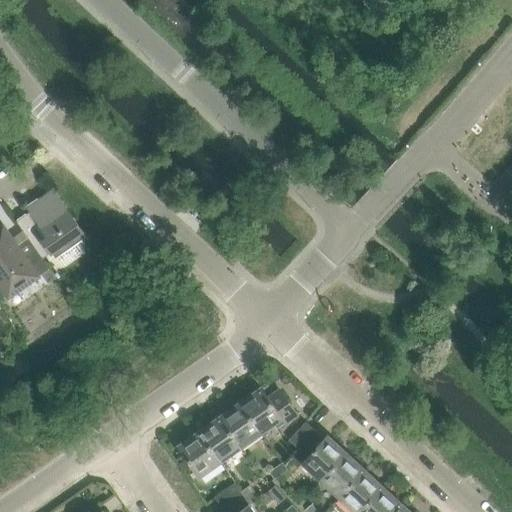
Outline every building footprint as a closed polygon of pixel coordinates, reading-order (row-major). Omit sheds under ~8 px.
[(55,259),(85,237),(53,192),(28,210),(30,212),(17,222),(28,237),(42,258),(51,252),(55,259)] [(3,227),(0,229),(0,285),(8,297),(27,284),(41,275),(48,284),(56,278),(42,258),(28,237),(16,246),(3,227)] [(262,432),(274,424),(276,428),(283,423),(285,426),(299,416),(279,387),(268,395),(263,388),(242,403),(262,432)] [(242,447),(262,432),(242,403),(221,417),(242,447)] [(221,461),(242,447),(221,417),(200,432),(221,461)] [(301,450),(318,431),(307,422),(290,441),(301,450)] [(301,450),(293,459),(301,467),(304,463),(322,480),(347,453),(328,436),(326,439),(318,431),(301,450)] [(200,476),(221,461),(200,432),(180,446),(200,476)] [(341,497),(365,470),(347,453),(322,480),(341,497)] [(274,479),(288,470),(282,463),(269,472),(274,479)] [(357,511),(360,511),(384,487),(365,470),(341,497),(357,511)] [(243,494),(241,491),(235,483),(215,497),(223,508),(243,494)] [(241,491),(243,494),(250,504),(257,499),(248,486),(241,491)] [(278,504),(286,498),(275,486),(268,492),(278,504)] [(394,511),(402,504),(384,487),(360,511),(394,511)] [(256,511),(250,504),(243,494),(223,508),(226,511),(256,511)]
